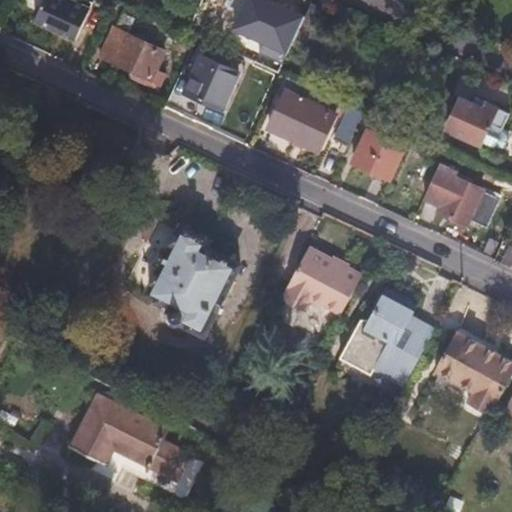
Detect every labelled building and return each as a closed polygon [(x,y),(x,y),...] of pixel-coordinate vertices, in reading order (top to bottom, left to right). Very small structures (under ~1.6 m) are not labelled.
[(60,29),(77,37),(91,8),(73,0),(45,0),(36,20),(59,31),(60,29)] [(303,14),(271,0),(242,0),(229,31),(285,55),(303,14)] [(165,50),(114,27),(102,57),(135,71),(153,79),(165,50)] [(60,29),(59,31),(76,39),(77,37),(60,29)] [(239,71),(204,55),(188,92),(223,108),(239,71)] [(153,79),(135,71),(132,77),(150,85),(153,79)] [(336,113),(287,92),(271,129),(320,150),(336,113)] [(490,124),(502,130),(510,114),(498,108),(499,106),(485,100),(482,106),(463,98),(448,128),(481,144),(482,142),(490,124)] [(490,124),(482,142),(498,150),(504,148),(509,138),(506,132),(502,130),(490,124)] [(405,146),(368,130),(354,162),(390,178),(405,146)] [(425,198),(443,206),(456,177),(459,172),(441,163),(425,198)] [(482,190),(456,177),(443,206),(441,210),(467,223),(482,190)] [(137,279),(150,286),(177,232),(181,223),(168,217),(137,279)] [(177,232),(150,286),(147,293),(170,304),(169,310),(169,319),(178,325),(184,325),(202,334),(236,265),(201,248),(202,244),(177,232)] [(301,309),(306,300),(309,295),(323,303),(339,312),(360,275),(306,245),(284,283),(286,285),(279,297),(301,309)] [(356,319),(347,335),(361,343),(341,380),(327,372),(326,375),(358,393),(362,386),(392,402),(433,328),(415,319),(414,322),(406,319),(413,303),(409,301),(408,297),(389,287),(381,287),(376,289),(369,303),(371,304),(364,316),(356,319)] [(320,308),(323,303),(309,295),(306,300),(320,308)] [(347,335),(327,372),(341,380),(361,343),(347,335)] [(485,421),(511,371),(511,370),(451,337),(431,376),(470,397),(463,409),(485,421)] [(173,478),(185,453),(162,441),(168,429),(101,395),(68,455),(99,472),(112,448),(173,478)] [(511,398),(503,415),(511,419),(511,398)] [(203,463),(185,453),(173,478),(112,448),(99,472),(117,482),(123,470),(184,500),(203,463)] [(359,511),(337,501),(331,511),(359,511)]
